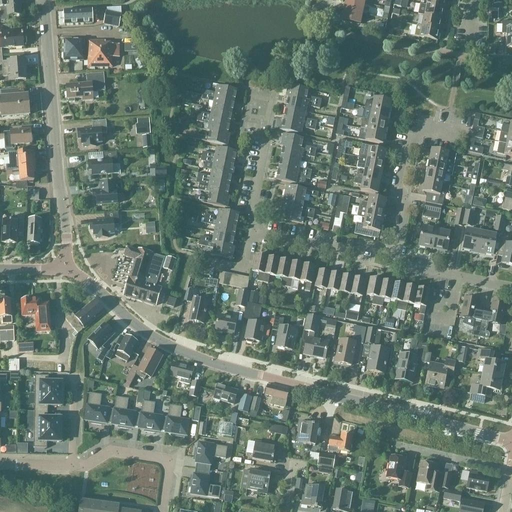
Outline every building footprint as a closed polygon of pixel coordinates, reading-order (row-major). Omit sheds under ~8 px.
[(0,0),(0,7),(0,8),(1,21),(8,20),(8,17),(19,16),(18,0),(7,0),(6,0),(5,0),(0,0)] [(360,15),(362,4),(344,0),(342,11),(360,15)] [(442,9),(444,0),(425,0),(424,5),(424,6),(442,9)] [(440,20),(442,9),(424,6),(424,5),(420,4),(417,15),(422,16),(440,20)] [(64,26),(93,24),(92,9),(63,11),(64,26)] [(360,15),(342,11),(340,22),(358,25),(359,20),(365,21),(366,16),(360,15)] [(103,25),(118,28),(121,15),(105,12),(103,25)] [(438,30),(440,20),(422,16),(419,26),(416,25),(416,26),(438,30)] [(397,22),(390,20),(389,27),(396,28),(397,22)] [(511,47),(511,27),(511,22),(502,22),(501,34),(507,35),(507,48),(511,47)] [(382,35),(383,29),(372,26),(371,32),(382,35)] [(435,41),(438,30),(416,26),(413,37),(417,37),(417,38),(435,41)] [(0,56),(1,57),(1,50),(22,48),(21,34),(7,35),(6,31),(0,31),(0,30),(0,56)] [(84,48),(84,41),(63,41),(63,61),(82,61),(82,47),(84,48)] [(87,41),(87,68),(112,68),(112,58),(119,58),(119,45),(112,45),(112,44),(110,44),(110,43),(104,44),(104,41),(87,41)] [(2,63),(1,57),(0,56),(0,66),(2,66),(2,77),(8,77),(8,82),(25,81),(23,61),(2,63)] [(85,76),(86,85),(65,87),(67,100),(68,100),(68,103),(74,102),(74,99),(82,99),(82,101),(92,101),(91,92),(104,91),(103,74),(85,76)] [(203,90),(202,95),(210,96),(214,97),(234,101),(236,91),(217,86),(215,93),(203,90)] [(286,97),(288,98),(288,97),(308,101),(308,102),(311,103),(320,105),(321,99),(307,96),(308,90),(288,86),(286,97)] [(17,92),(0,93),(0,113),(1,118),(28,116),(26,96),(17,97),(17,92)] [(202,95),(201,99),(213,102),(212,108),(232,112),(234,101),(214,97),(210,96),(202,95)] [(306,112),(308,102),(308,101),(288,97),(288,98),(286,109),(306,112)] [(365,101),(364,108),(389,112),(390,107),(393,108),(395,101),(388,99),(387,101),(374,98),(373,102),(365,101)] [(198,112),(197,117),(206,118),(210,119),(230,123),(232,112),(212,108),(211,115),(198,112)] [(387,123),(389,112),(364,108),(362,118),(387,123)] [(303,123),(306,112),(286,109),(283,119),(303,123)] [(197,117),(196,121),(209,124),(207,130),(210,131),(227,134),(230,123),(210,119),(206,118),(197,117)] [(385,134),(387,123),(362,118),(360,129),(385,134)] [(149,134),(149,124),(148,119),(136,120),(136,125),(135,125),(136,135),(149,134)] [(316,126),(307,124),(303,123),(283,119),(281,130),(301,135),(302,128),(315,131),(316,126)] [(106,134),(105,121),(91,122),(92,124),(77,126),(78,140),(81,139),(81,145),(83,145),(83,148),(95,147),(95,144),(101,144),(100,135),(106,134)] [(502,125),(501,132),(511,134),(511,123),(510,126),(502,125)] [(383,145),(385,134),(360,129),(358,140),(383,145)] [(12,149),(11,146),(30,144),(29,130),(3,133),(4,141),(4,149),(6,149),(6,154),(12,153),(12,149)] [(196,135),(195,139),(203,141),(208,142),(228,146),(230,134),(227,134),(210,131),(209,137),(196,135)] [(511,145),(511,134),(501,132),(498,143),(511,145)] [(281,146),(283,147),(283,146),(302,150),(302,151),(306,152),(306,151),(315,153),(316,148),(301,146),(302,139),(283,135),(281,146)] [(475,138),(470,137),(467,153),(481,156),(483,149),(473,147),(475,138)] [(511,157),(511,145),(498,143),(497,149),(505,151),(504,155),(511,157)] [(362,145),(359,158),(384,163),(386,152),(382,151),(382,149),(362,145)] [(300,161),(302,151),(302,150),(283,146),(283,147),(281,158),(300,161)] [(202,152),(201,157),(210,158),(213,159),(233,163),(236,152),(216,148),(214,155),(202,152)] [(432,150),(429,161),(453,166),(456,155),(432,150)] [(5,166),(5,171),(11,170),(11,171),(19,171),(18,170),(32,169),(31,156),(26,157),(26,152),(12,153),(13,158),(10,158),(11,165),(5,166)] [(117,165),(116,152),(102,154),(103,161),(88,162),(89,171),(91,171),(92,176),(112,175),(111,166),(117,165)] [(201,157),(200,161),(212,164),(211,170),(231,174),(233,163),(213,159),(210,158),(201,157)] [(297,172),(300,161),(281,158),(279,169),(297,172)] [(382,174),(384,163),(359,158),(357,169),(365,171),(382,174)] [(451,177),(453,166),(429,161),(427,172),(444,175),(451,177)] [(511,166),(509,166),(503,165),(502,171),(508,172),(507,178),(505,186),(509,187),(511,187),(511,166)] [(34,181),(32,169),(18,170),(19,171),(11,171),(11,170),(5,171),(6,177),(13,176),(13,183),(15,183),(16,189),(27,189),(26,182),(28,182),(28,184),(33,184),(33,181),(34,181)] [(295,184),(297,172),(279,169),(276,180),(295,184)] [(166,178),(165,170),(155,170),(155,179),(166,178)] [(198,173),(197,178),(205,180),(209,181),(229,185),(231,174),(211,170),(210,176),(198,173)] [(380,185),(382,174),(365,171),(364,175),(355,174),(354,180),(380,185)] [(442,186),(444,175),(427,172),(425,182),(442,186)] [(320,183),(328,185),(329,178),(321,177),(320,183)] [(378,196),(380,185),(354,180),(353,185),(362,186),(361,192),(378,196)] [(164,193),(163,181),(156,182),(157,193),(164,193)] [(209,181),(206,192),(209,193),(226,196),(229,185),(209,181)] [(499,184),(486,181),(485,187),(498,189),(499,184)] [(96,191),(89,192),(90,201),(93,201),(93,206),(116,205),(115,195),(121,195),(120,182),(106,183),(96,184),(96,191)] [(449,187),(442,186),(425,182),(424,189),(420,188),(419,195),(425,196),(425,194),(436,196),(436,198),(437,199),(440,199),(438,206),(437,206),(441,207),(445,192),(448,193),(449,187)] [(286,186),(284,197),(303,201),(306,190),(286,186)] [(38,192),(28,191),(27,199),(38,200),(38,192)] [(511,191),(510,192),(509,195),(506,195),(503,211),(510,212),(510,210),(511,210),(511,191)] [(209,193),(206,204),(226,208),(229,196),(226,196),(209,193)] [(335,196),(329,195),(327,205),(333,206),(335,196)] [(339,196),(338,203),(342,204),(342,203),(348,205),(349,198),(339,196)] [(301,212),(303,201),(284,197),(282,208),(301,212)] [(360,202),(359,206),(384,212),(386,201),(369,197),(368,203),(360,202)] [(422,218),(438,221),(441,207),(425,204),(422,218)] [(382,223),(384,212),(359,206),(356,217),(364,219),(382,223)] [(299,223),(301,212),(282,208),(279,219),(299,223)] [(218,211),(216,221),(235,225),(238,214),(218,210),(218,211)] [(462,227),(465,211),(457,210),(454,225),(462,227)] [(471,226),(474,213),(466,212),(463,225),(471,226)] [(118,225),(117,213),(104,214),(104,221),(90,222),(90,231),(93,231),(93,237),(95,236),(96,239),(107,238),(107,235),(113,235),(112,226),(118,225)] [(2,243),(16,243),(17,231),(23,232),(24,216),(17,215),(16,221),(3,221),(2,243)] [(502,232),(505,219),(497,218),(494,231),(502,232)] [(380,233),(382,223),(364,219),(363,225),(357,224),(355,234),(372,238),(373,232),(380,233)] [(28,220),(28,223),(26,244),(40,245),(41,228),(41,224),(40,224),(41,220),(28,220)] [(216,221),(213,232),(233,236),(235,225),(216,221)] [(433,249),(436,230),(423,227),(419,247),(433,249)] [(477,252),(481,232),(466,229),(463,249),(477,252)] [(450,232),(436,230),(433,249),(446,252),(450,232)] [(213,232),(211,243),(213,244),(231,247),(233,236),(213,232)] [(496,235),(481,232),(477,252),(492,255),(496,235)] [(511,265),(511,245),(507,244),(508,239),(501,237),(497,256),(503,258),(502,264),(511,265)] [(199,241),(198,245),(212,248),(211,256),(231,260),(234,248),(231,247),(213,244),(211,243),(207,242),(199,241)] [(126,248),(123,256),(134,260),(123,297),(155,307),(161,289),(154,286),(163,258),(152,255),(152,254),(137,250),(137,251),(126,248)] [(262,283),(267,258),(255,256),(252,272),(259,274),(257,281),(262,283)] [(171,272),(175,260),(167,258),(163,269),(171,272)] [(276,277),(279,261),(267,258),(262,283),(268,284),(269,276),(276,277)] [(286,287),(291,263),(279,261),(276,277),(282,278),(280,286),(286,287)] [(299,282),(303,266),(291,263),(286,287),(291,288),(293,280),(299,282)] [(314,268),(303,266),(299,282),(306,283),(304,291),(309,292),(314,268)] [(326,289),(330,272),(318,270),(315,287),(326,289)] [(222,285),(225,273),(219,272),(217,284),(222,285)] [(338,292),(342,275),(330,272),(326,289),(338,292)] [(229,286),(231,275),(225,273),(222,285),(229,286)] [(234,287),(237,276),(231,275),(229,286),(234,287)] [(350,294),(353,277),(342,275),(338,292),(350,294)] [(240,289),(243,277),(237,276),(234,287),(240,289)] [(249,278),(243,277),(240,289),(246,290),(249,278)] [(365,280),(353,277),(350,294),(361,297),(365,280)] [(377,306),(382,282),(369,279),(366,296),(373,297),(372,305),(377,306)] [(390,301),(393,284),(382,282),(377,306),(382,307),(383,299),(390,301)] [(400,311),(405,286),(393,284),(390,301),(396,302),(395,310),(400,311)] [(413,305),(417,289),(405,286),(400,311),(405,312),(407,304),(413,305)] [(203,325),(207,303),(197,300),(199,291),(189,289),(187,302),(191,303),(188,322),(203,325)] [(429,291),(417,289),(413,305),(420,307),(418,315),(423,316),(429,291)] [(249,292),(238,290),(234,307),(245,309),(249,292)] [(266,298),(259,297),(258,305),(265,306),(266,298)] [(173,309),(175,300),(168,298),(166,306),(173,309)] [(464,298),(460,318),(464,319),(463,325),(472,329),(473,327),(480,329),(483,312),(476,310),(478,301),(464,298)] [(48,304),(40,304),(40,300),(21,301),(22,317),(35,316),(36,333),(50,332),(48,304)] [(3,324),(11,324),(10,301),(0,301),(0,317),(2,318),(3,324)] [(76,334),(102,313),(92,301),(73,317),(70,314),(64,320),(76,334)] [(245,309),(245,311),(242,323),(248,324),(244,340),(246,340),(246,342),(246,343),(251,344),(252,343),(253,342),(260,343),(261,336),(268,338),(270,327),(263,326),(264,325),(258,324),(261,307),(247,304),(246,310),(245,309)] [(480,329),(478,339),(486,340),(487,340),(489,338),(489,336),(489,334),(487,333),(485,333),(486,330),(487,331),(487,330),(488,324),(501,326),(505,307),(493,304),(490,313),(483,312),(480,329)] [(346,311),(344,319),(356,322),(358,314),(359,308),(347,305),(346,311)] [(233,335),(236,320),(217,317),(214,331),(233,335)] [(306,317),(304,329),(310,330),(315,331),(316,332),(319,320),(314,319),(306,317)] [(292,351),(296,330),(281,327),(283,320),(274,318),(271,331),(279,332),(276,348),(292,351)] [(107,327),(105,327),(103,325),(88,341),(101,353),(96,360),(101,363),(108,352),(103,349),(101,347),(113,335),(110,332),(110,330),(107,327)] [(307,339),(304,355),(325,359),(328,343),(313,340),(315,331),(310,330),(308,339),(307,339)] [(384,375),(389,352),(377,349),(380,334),(367,332),(365,344),(364,344),(364,348),(371,350),(367,372),(384,375)] [(123,337),(120,336),(115,345),(119,347),(114,356),(126,362),(136,343),(124,337),(123,337)] [(360,354),(363,341),(356,340),(355,343),(339,340),(335,362),(351,365),(354,352),(360,354)] [(423,363),(426,348),(417,346),(415,357),(400,355),(395,380),(412,383),(416,362),(423,363)] [(150,377),(161,358),(147,350),(134,374),(143,379),(145,375),(150,377)] [(477,359),(476,360),(480,361),(479,366),(484,367),(482,374),(502,378),(505,365),(496,363),(498,356),(478,351),(477,359)] [(14,353),(14,364),(24,365),(24,353),(14,353)] [(353,359),(351,379),(357,380),(359,360),(353,359)] [(451,377),(454,362),(446,361),(444,367),(429,364),(424,386),(438,389),(438,387),(443,388),(445,376),(451,377)] [(189,384),(192,367),(172,363),(169,375),(181,377),(180,382),(189,384)] [(14,365),(14,376),(22,376),(22,365),(14,365)] [(472,385),(470,394),(471,394),(485,397),(489,398),(491,393),(500,395),(502,387),(500,386),(502,378),(482,374),(480,382),(476,381),(475,386),(472,385)] [(34,376),(34,394),(63,395),(64,385),(61,385),(61,383),(48,383),(48,377),(34,376)] [(188,397),(190,397),(189,402),(195,403),(196,399),(197,399),(200,384),(191,382),(188,397)] [(233,405),(237,391),(216,385),(212,399),(233,405)] [(287,390),(278,388),(266,386),(264,395),(272,397),(270,405),(284,407),(287,390)] [(61,405),(63,405),(63,395),(34,394),(34,412),(47,413),(47,407),(61,407),(61,405)] [(91,424),(101,426),(101,424),(106,424),(111,424),(113,410),(99,408),(101,396),(89,394),(85,421),(91,422),(91,424)] [(242,395),(238,411),(249,413),(253,398),(242,395)] [(115,398),(113,410),(111,424),(111,425),(116,426),(116,428),(126,430),(126,427),(131,428),(131,427),(136,428),(136,429),(138,429),(140,414),(126,412),(128,400),(115,398)] [(260,400),(256,399),(253,398),(250,412),(257,413),(260,400)] [(163,432),(163,433),(165,433),(167,418),(153,416),(155,404),(142,402),(140,414),(138,429),(143,430),(142,432),(153,434),(153,431),(158,432),(158,431),(163,432)] [(169,406),(167,418),(165,433),(169,434),(169,436),(179,438),(180,435),(186,436),(188,421),(179,420),(181,408),(169,406)] [(191,422),(198,423),(200,409),(193,408),(191,422)] [(60,421),(60,419),(47,419),(47,413),(34,412),(33,430),(63,431),(63,421),(60,421)] [(241,413),(239,419),(247,422),(249,416),(241,413)] [(317,425),(298,422),(297,432),(298,432),(297,443),(315,446),(319,423),(318,422),(317,425)] [(204,436),(206,425),(199,423),(197,435),(204,436)] [(231,437),(233,425),(220,423),(218,435),(231,437)] [(270,425),(268,433),(285,436),(287,429),(270,425)] [(62,441),(63,431),(33,430),(33,448),(46,449),(47,443),(60,443),(60,441),(62,441)] [(329,438),(328,444),(326,452),(339,454),(339,452),(348,453),(351,436),(341,434),(340,440),(329,438)] [(265,443),(254,441),(251,461),(272,464),(275,443),(265,442),(265,443)] [(196,464),(195,469),(209,472),(211,458),(225,460),(227,448),(223,447),(198,444),(197,450),(195,450),(193,458),(196,459),(195,464),(196,464)] [(317,466),(319,467),(333,469),(334,459),(325,458),(325,456),(319,455),(317,466)] [(408,490),(411,475),(403,473),(406,460),(390,457),(385,478),(399,481),(398,488),(408,490)] [(439,494),(442,481),(434,479),(437,466),(420,463),(416,484),(432,488),(432,492),(439,494)] [(332,475),(333,469),(319,467),(318,473),(332,475)] [(209,472),(195,469),(194,475),(193,475),(193,480),(190,479),(189,488),(191,489),(190,495),(219,499),(220,488),(207,486),(209,472)] [(270,475),(249,471),(246,490),(256,492),(256,494),(266,495),(270,475)] [(343,472),(334,471),(332,479),(339,480),(340,477),(343,477),(343,472)] [(489,485),(489,483),(488,481),(488,479),(476,477),(477,473),(470,472),(466,489),(486,493),(487,487),(489,485)] [(448,489),(450,476),(444,474),(441,488),(448,489)] [(302,496),(300,506),(319,509),(318,511),(319,511),(324,489),(306,486),(304,496),(302,496)] [(459,502),(460,493),(445,490),(443,499),(459,502)] [(332,511),(333,511),(335,511),(351,511),(353,505),(352,505),(354,494),(335,491),(331,511),(332,511)] [(233,493),(224,492),(223,503),(231,504),(233,493)] [(482,511),(484,505),(462,500),(459,511),(482,511)] [(373,511),(375,503),(364,501),(362,511),(373,511)] [(79,506),(78,511),(91,511),(92,503),(86,502),(80,502),(79,506)] [(116,511),(118,507),(105,505),(92,503),(91,511),(116,511)]
